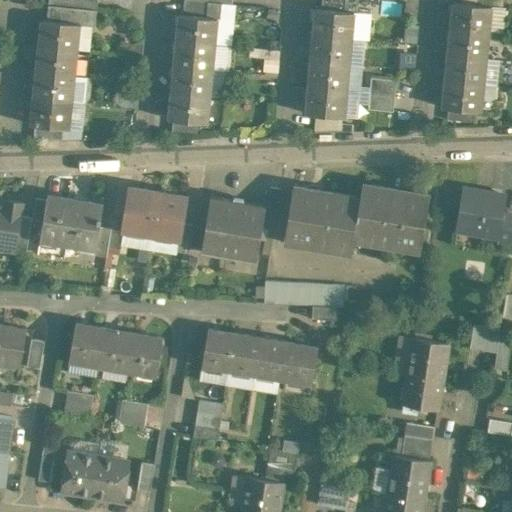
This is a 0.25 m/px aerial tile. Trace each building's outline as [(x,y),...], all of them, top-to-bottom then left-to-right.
[(97,0),(71,0),(71,6),(97,9),(97,0)] [(208,1),(196,0),(184,0),(183,14),(207,16),(208,1)] [(345,0),(321,0),(321,8),(344,10),(345,0)] [(353,11),(354,0),(345,0),(344,10),(353,11)] [(222,3),(208,1),(207,16),(217,17),(221,17),(222,3)] [(460,2),(453,2),(452,13),(455,14),(453,28),(488,32),(491,6),(491,5),(460,2)] [(71,6),(48,4),(47,19),(42,19),(41,30),(44,31),(42,45),(42,46),(77,49),(80,24),(91,25),(95,26),(97,9),(71,6)] [(488,32),(500,33),(503,7),(491,6),(488,32)] [(321,8),(316,8),(315,19),(318,20),(316,34),(316,35),(351,38),(353,11),(344,10),(321,8)] [(351,38),(367,39),(369,13),(353,11),(351,38)] [(183,14),(179,14),(178,25),(181,25),(179,40),(214,44),(217,17),(207,16),(183,14)] [(77,49),(88,50),(91,25),(80,24),(77,49)] [(488,32),(453,28),(451,27),(449,39),(452,39),(451,53),(451,54),(486,58),(488,32)] [(418,32),(406,31),(405,43),(417,44),(418,32)] [(500,33),(488,32),(486,58),(498,59),(500,33)] [(351,38),(316,35),(316,34),(313,33),(312,45),(315,45),(314,59),(314,60),(349,64),(351,38)] [(281,36),(260,34),(258,48),(280,50),(281,36)] [(145,38),(135,37),(134,46),(126,45),(125,54),(143,56),(145,38)] [(214,44),(179,40),(176,39),(175,51),(178,51),(177,65),(177,66),(212,70),(214,44)] [(212,70),(226,71),(228,46),(214,44),(212,70)] [(77,49),(42,46),(42,45),(39,45),(38,56),(41,57),(39,71),(74,75),(77,49)] [(412,52),(404,51),(403,63),(411,64),(412,52)] [(486,58),(451,54),(451,53),(448,53),(447,65),(450,65),(448,79),(448,80),(483,84),(486,58)] [(498,59),(486,58),(483,84),(495,85),(498,59)] [(349,64),(314,60),(314,59),(311,59),(310,71),(313,71),(311,86),(346,90),(349,64)] [(138,64),(122,62),(121,72),(137,74),(138,64)] [(349,64),(346,90),(362,92),(365,65),(349,64)] [(212,70),(177,66),(177,65),(174,65),(173,77),(176,77),(174,91),(174,92),(209,95),(212,70)] [(400,69),(399,80),(413,81),(414,70),(400,69)] [(74,75),(39,71),(36,70),(35,82),(38,82),(37,96),(37,97),(71,101),(74,75)] [(226,71),(212,70),(209,95),(223,97),(226,71)] [(396,79),(370,77),(369,92),(395,94),(396,79)] [(483,84),(448,80),(448,79),(445,79),(444,91),(447,91),(445,106),(443,105),(442,107),(447,107),(475,110),(480,110),(481,98),(483,84)] [(139,82),(118,80),(117,105),(137,106),(139,82)] [(495,85),(483,84),(481,98),(493,99),(495,85)] [(346,90),(311,86),(309,85),(307,97),(311,97),(309,112),(306,111),(306,113),(312,113),(340,116),(344,116),(346,90)] [(250,89),(232,88),(231,98),(249,99),(250,89)] [(369,92),(362,92),(346,90),(344,116),(359,118),(361,101),(368,101),(369,92)] [(209,95),(174,92),(174,91),(171,91),(170,103),(173,103),(172,117),(169,117),(169,118),(173,119),(201,121),(207,122),(209,95)] [(395,94),(369,92),(368,101),(368,108),(393,110),(395,94)] [(26,123),(31,123),(31,122),(34,122),(35,108),(33,108),(34,96),(29,96),(26,123)] [(71,101),(37,97),(37,96),(34,96),(33,108),(35,108),(34,122),(31,122),(31,123),(35,124),(63,127),(69,127),(71,101)] [(475,110),(447,107),(446,119),(474,122),(475,110)] [(310,132),(338,131),(340,116),(312,113),(310,132)] [(201,121),(173,119),(172,131),(199,133),(201,121)] [(63,127),(35,124),(34,136),(62,139),(63,127)] [(314,167),(313,183),(346,185),(347,170),(314,167)] [(431,194),(362,183),(360,195),(354,235),(422,246),(431,194)] [(360,195),(293,184),(284,239),(351,250),(354,235),(360,195)] [(158,191),(130,186),(130,189),(126,213),(124,228),(151,233),(158,191)] [(280,188),(269,186),(266,205),(265,211),(276,213),(280,188)] [(130,189),(118,187),(114,211),(126,213),(130,189)] [(506,194),(462,187),(455,229),(498,236),(503,212),(506,194)] [(186,195),(158,191),(151,233),(178,237),(179,238),(181,222),(186,195)] [(103,204),(47,194),(47,199),(43,221),(40,238),(95,247),(96,247),(99,225),(103,204)] [(266,205),(210,195),(201,250),(256,259),(259,243),(262,223),(265,211),(266,205)] [(47,199),(35,197),(32,217),(32,219),(43,221),(47,199)] [(5,202),(0,201),(0,247),(14,250),(20,215),(22,201),(6,199),(5,202)] [(126,213),(114,211),(111,227),(108,247),(120,249),(124,228),(126,213)] [(511,213),(503,212),(498,236),(498,240),(511,242),(511,213)] [(32,217),(20,215),(14,250),(26,252),(32,219),(32,217)] [(193,224),(181,222),(179,238),(178,237),(176,250),(179,251),(188,252),(193,224)] [(271,225),(262,223),(259,243),(268,245),(271,225)] [(111,227),(99,225),(96,247),(95,247),(94,253),(106,255),(108,247),(111,227)] [(188,252),(179,251),(176,267),(186,268),(188,252)] [(344,285),(265,281),(264,302),(312,305),(336,306),(343,306),(344,285)] [(254,284),(251,300),(261,302),(264,286),(254,284)] [(511,294),(506,293),(502,317),(511,318),(511,294)] [(336,306),(312,305),(311,319),(335,320),(336,306)] [(105,327),(77,322),(71,359),(98,364),(105,327)] [(26,328),(0,323),(0,360),(15,363),(20,363),(26,328)] [(469,347),(482,349),(486,326),(473,324),(469,347)] [(500,329),(486,326),(482,349),(496,352),(498,338),(500,329)] [(133,332),(105,327),(98,364),(127,369),(133,332)] [(234,332),(208,327),(202,363),(228,368),(234,332)] [(205,333),(193,331),(190,347),(202,349),(205,333)] [(163,337),(133,332),(127,369),(157,374),(163,337)] [(260,336),(234,332),(228,368),(254,372),(260,336)] [(391,371),(407,374),(413,336),(398,334),(391,371)] [(285,340),(260,336),(254,372),(279,376),(285,340)] [(449,342),(413,336),(407,374),(441,379),(441,378),(444,361),(445,361),(449,342)] [(44,340),(31,338),(26,365),(39,367),(44,340)] [(510,340),(498,338),(496,352),(494,367),(505,369),(510,340)] [(318,345),(285,340),(279,376),(312,381),(318,345)] [(0,360),(0,372),(14,375),(15,363),(0,360)] [(226,379),(228,368),(202,363),(200,375),(226,379)] [(228,368),(226,379),(252,383),(254,372),(228,368)] [(441,379),(407,374),(402,403),(438,409),(443,379),(441,378),(441,379)] [(0,389),(0,402),(10,404),(12,392),(0,389)] [(93,394),(67,390),(65,401),(92,405),(93,394)] [(148,402),(122,398),(120,410),(146,414),(148,402)] [(223,402),(199,398),(197,411),(220,414),(223,402)] [(92,405),(65,401),(64,413),(90,417),(92,405)] [(511,407),(499,405),(498,415),(511,417),(511,407)] [(146,414),(120,410),(118,422),(144,426),(146,414)] [(220,414),(197,411),(195,422),(218,426),(220,414)] [(353,414),(337,411),(336,421),(352,424),(353,414)] [(0,450),(10,452),(15,417),(0,414),(0,450)] [(511,425),(511,421),(489,418),(487,431),(511,435),(511,425)] [(218,426),(195,422),(193,434),(217,438),(218,426)] [(435,426),(407,422),(405,434),(433,438),(435,426)] [(433,438),(405,434),(401,455),(430,460),(433,438)] [(299,441),(284,439),(282,449),(298,451),(299,441)] [(79,452),(98,455),(100,443),(80,440),(79,452)] [(55,445),(43,443),(38,479),(50,480),(55,445)] [(120,446),(100,443),(98,455),(119,458),(120,446)] [(282,449),(271,447),(267,466),(284,469),(295,470),(298,451),(282,449)] [(10,452),(0,450),(0,483),(5,484),(10,452)] [(79,452),(69,450),(63,489),(92,494),(98,455),(79,452)] [(401,455),(394,454),(388,492),(421,498),(423,483),(426,484),(430,460),(401,455)] [(119,458),(98,455),(92,494),(122,499),(128,459),(119,458)] [(154,462),(141,460),(137,488),(150,490),(154,462)] [(483,467),(467,465),(465,481),(481,483),(483,467)] [(267,466),(266,478),(282,481),(284,469),(267,466)] [(388,492),(391,469),(377,467),(374,490),(388,492)] [(228,501),(244,503),(248,475),(232,473),(228,501)] [(266,478),(248,475),(244,503),(242,511),(277,511),(282,481),(266,478)] [(337,484),(322,481),(318,503),(332,506),(337,484)] [(337,484),(332,506),(346,509),(348,500),(351,486),(337,484)] [(363,489),(351,486),(348,500),(360,503),(363,489)] [(418,511),(421,498),(388,492),(384,511),(418,511)]
